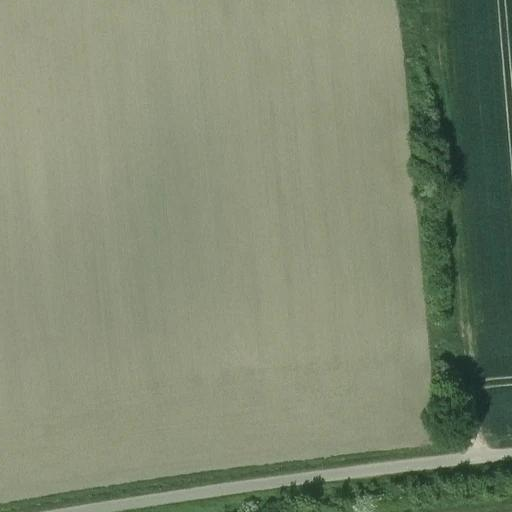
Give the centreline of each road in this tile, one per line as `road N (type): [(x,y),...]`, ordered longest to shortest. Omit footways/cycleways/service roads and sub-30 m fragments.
road 1 (track): [(94,511),(511,454)]
road 2 (track): [(472,456),(442,92)]
